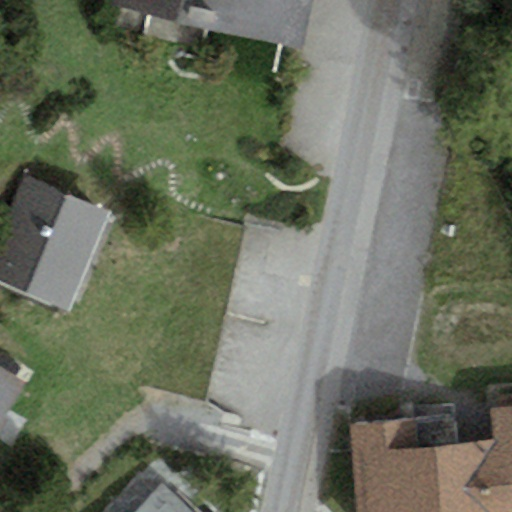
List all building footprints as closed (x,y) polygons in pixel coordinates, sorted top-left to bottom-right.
[(312,0),(110,0),(110,3),(302,48),(312,0)] [(24,175),(0,231),(0,280),(68,309),(109,211),(24,175)] [(204,401),(247,225),(188,211),(145,387),(204,401)] [(0,428),(28,382),(0,365),(0,428)] [(511,393),(496,394),(497,406),(511,404),(511,393)] [(350,422),(357,511),(511,511),(511,404),(497,406),(491,407),(494,441),(459,444),(457,417),(416,420),(415,417),(350,422)] [(199,511),(162,476),(127,511),(199,511)]
